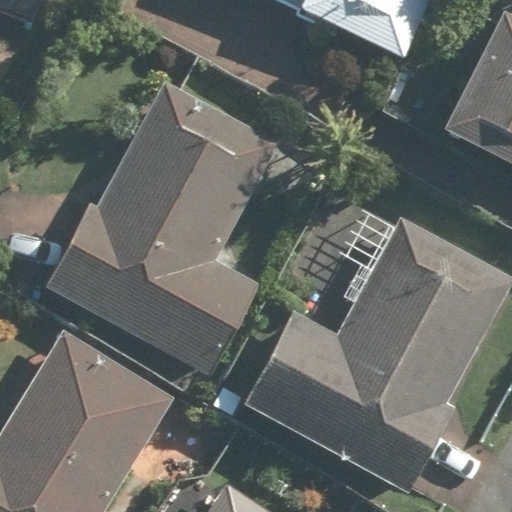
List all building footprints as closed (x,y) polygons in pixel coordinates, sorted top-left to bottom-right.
[(10,0),(32,8),(35,0),(10,0)] [(423,0),(266,0),(294,12),(288,26),(391,72),(423,0)] [(511,0),(499,27),(486,21),(427,145),(511,184),(511,0)] [(271,149),(152,85),(40,295),(200,380),(248,290),(208,269),(271,149)] [(286,319),(234,410),(395,501),(511,294),(395,228),(329,344),(286,319)] [(0,511),(98,511),(164,403),(59,339),(0,434),(0,511)] [(262,511),(219,485),(202,511),(262,511)]
